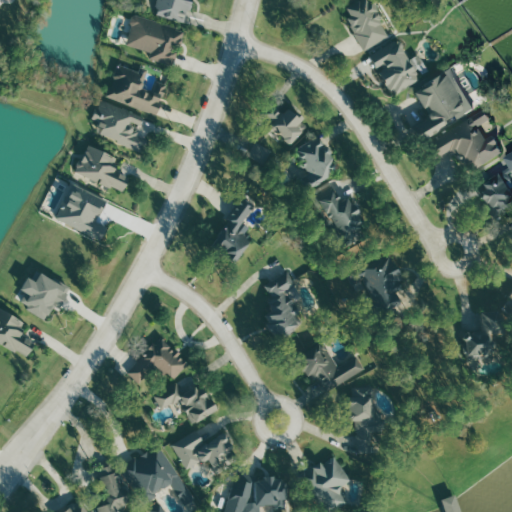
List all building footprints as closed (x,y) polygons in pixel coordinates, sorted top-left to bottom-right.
[(193,0),(158,0),(155,15),(188,22),(193,0)] [(391,36),(371,0),(362,0),(344,10),(366,50),(391,36)] [(186,32),(137,14),(126,43),(152,53),(150,58),(174,66),(186,32)] [(372,55),(393,96),(422,80),(417,70),(425,66),(419,55),(411,60),(400,40),(372,55)] [(158,114),(168,84),(158,81),(154,94),(143,90),(148,72),(119,63),(109,99),(158,114)] [(416,126),(423,139),(476,111),(454,69),(416,89),(432,118),(416,126)] [(141,149),(145,138),(137,135),(144,114),(101,101),(91,134),(141,149)] [(506,154),(498,136),(489,141),(484,130),(494,126),(485,105),(463,115),(466,123),(444,133),(447,139),(433,145),(442,164),(462,154),(469,171),(506,154)] [(274,127),(277,125),(289,143),(309,130),(293,106),(282,114),(276,106),(265,114),(274,127)] [(304,163),(298,166),(310,187),(341,170),(320,134),(305,142),(306,144),(296,149),(304,163)] [(118,157),(89,144),(77,172),(122,192),(130,175),(113,168),(118,157)] [(511,174),(510,170),(480,185),(493,212),(511,204),(511,206),(511,174)] [(350,195),(340,199),(333,186),(318,193),(344,246),(369,234),(350,195)] [(212,246),(240,261),(254,237),(240,229),(256,203),(241,195),(212,246)] [(406,279),(392,256),(384,260),(381,255),(349,274),(356,285),(364,280),(383,311),(402,300),(394,287),(406,279)] [(48,318),(56,303),(62,306),(71,288),(42,272),(37,281),(28,277),(22,290),(27,293),(21,305),(48,318)] [(263,282),(276,335),(304,329),(291,275),(263,282)] [(28,322),(0,307),(0,342),(29,358),(37,343),(21,335),(28,322)] [(469,366),(503,361),(500,338),(507,337),(503,309),(481,313),(483,328),(464,331),(469,366)] [(190,361),(159,336),(129,374),(142,385),(157,367),(174,381),(190,361)] [(338,367),(325,342),(298,355),(312,381),(322,376),(330,391),(367,372),(359,356),(338,367)] [(183,401),(192,423),(218,413),(209,391),(200,395),(195,380),(181,386),(180,383),(155,393),(162,409),(183,401)] [(360,454),(374,453),(372,434),(381,433),(375,384),(346,388),(350,422),(356,421),(360,454)] [(174,444),(188,470),(209,459),(213,466),(237,453),(226,432),(205,443),(198,431),(174,444)] [(173,485),(186,505),(195,499),(160,444),(123,468),(145,502),(173,485)] [(352,481),(335,456),(302,478),(324,511),(328,511),(347,500),(340,489),(352,481)] [(101,511),(121,511),(121,510),(129,508),(118,465),(99,469),(106,497),(98,499),(101,511)] [(446,511),(448,511),(459,511),(458,497),(446,497),(446,511)] [(89,511),(69,502),(63,511),(89,511)]
